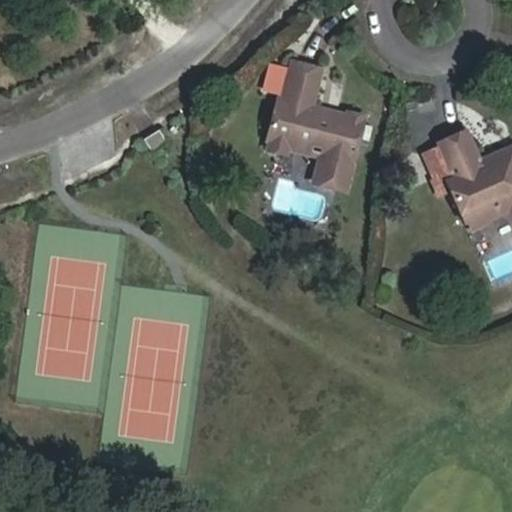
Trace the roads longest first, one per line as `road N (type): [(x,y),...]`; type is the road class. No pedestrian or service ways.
road 1 (residential): [(252,0),(145,88),(0,147)]
road 2 (residential): [(391,0),(402,40),(445,56),(473,42),(485,0)]
